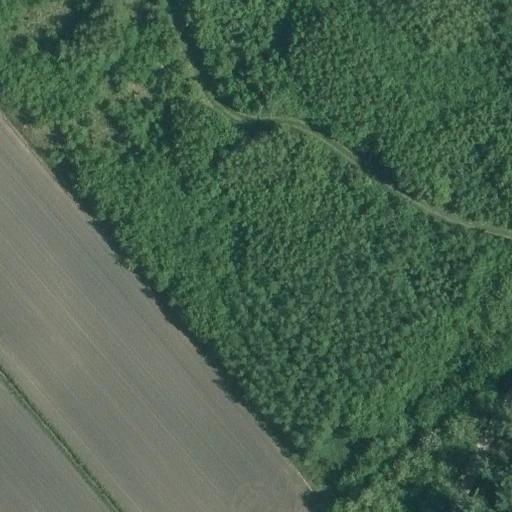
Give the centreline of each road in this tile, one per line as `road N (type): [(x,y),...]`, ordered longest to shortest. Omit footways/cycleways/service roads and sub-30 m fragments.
road 1 (track): [(511,236),(453,222),(415,202),(316,130),(233,116),(215,99),(168,0)]
road 2 (track): [(511,403),(455,511)]
